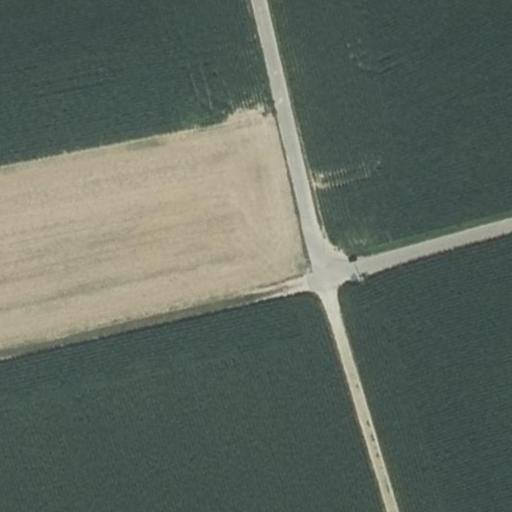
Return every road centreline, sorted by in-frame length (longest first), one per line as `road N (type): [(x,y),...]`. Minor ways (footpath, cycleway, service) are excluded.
road 1 (track): [(331,283),(0,358)]
road 2 (track): [(331,283),(263,0)]
road 3 (track): [(331,283),(395,511)]
road 4 (track): [(511,231),(331,283)]
